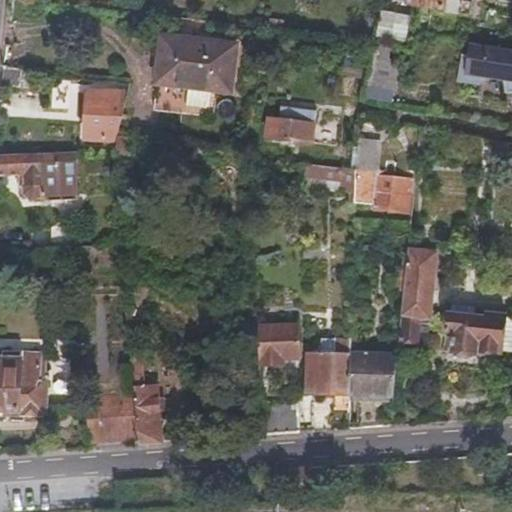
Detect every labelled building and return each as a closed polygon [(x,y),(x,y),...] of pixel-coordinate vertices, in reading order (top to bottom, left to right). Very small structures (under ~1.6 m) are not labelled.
[(404,0),(456,10),(457,0),(404,0)] [(384,10),(379,38),(409,43),(414,15),(384,10)] [(170,84),(218,91),(234,93),(239,48),(168,40),(165,64),(173,65),(170,84)] [(375,42),(374,46),(395,49),(395,44),(376,41),(375,42)] [(508,83),(507,90),(511,90),(511,46),(467,42),(464,78),(508,83)] [(374,46),(367,85),(399,91),(405,58),(394,56),(395,49),(374,46)] [(165,64),(163,84),(170,84),(173,65),(165,64)] [(6,73),(4,89),(37,92),(38,76),(6,73)] [(91,80),(85,154),(118,153),(121,139),(134,84),(91,80)] [(170,84),(163,84),(160,113),(215,120),(218,91),(170,84)] [(283,107),(283,117),(319,119),(319,109),(283,107)] [(317,125),(274,120),(272,139),(316,143),(317,125)] [(118,153),(118,156),(140,160),(143,142),(121,139),(118,153)] [(363,141),(361,171),(382,173),(385,146),(374,142),(363,141)] [(0,157),(0,176),(20,177),(27,177),(27,187),(27,193),(33,199),(47,199),(48,202),(80,202),(79,154),(0,157)] [(361,171),(309,165),(309,181),(321,183),(322,178),(361,184),(361,171)] [(382,173),(361,171),(361,184),(361,203),(380,206),(380,212),(414,215),(418,175),(382,173)] [(123,287),(122,245),(93,246),(94,288),(123,287)] [(438,249),(411,246),(410,253),(406,287),(401,336),(418,339),(421,318),(426,319),(426,320),(431,320),(438,249)] [(406,287),(410,253),(404,253),(403,265),(399,265),(397,286),(406,287)] [(473,309),(454,306),(453,312),(448,312),(445,331),(452,331),(450,350),(475,353),(476,349),(496,351),(497,350),(511,352),(511,313),(485,311),(484,315),(473,314),(473,309)] [(301,320),(266,323),(268,360),(289,359),(289,353),(302,352),(301,320)] [(123,379),(124,345),(116,345),(116,359),(102,358),(101,378),(123,379)] [(350,409),(351,398),(353,349),(318,349),(317,363),(313,363),(312,374),(316,374),(315,395),(337,395),(337,409),(350,409)] [(351,398),(394,402),(399,353),(353,349),(351,398)] [(136,398),(140,443),(140,448),(167,445),(163,387),(147,388),(145,358),(133,358),(136,398)] [(43,359),(1,363),(1,377),(0,377),(0,423),(7,423),(7,418),(26,417),(27,422),(43,421),(44,416),(47,417),(43,359)] [(91,446),(140,443),(136,398),(90,401),(91,446)] [(357,431),(373,429),(375,407),(359,405),(357,431)] [(315,410),(314,434),(328,433),(329,410),(315,410)] [(279,413),(279,437),(286,436),(295,436),(296,413),(279,413)] [(310,471),(311,493),(320,493),(320,470),(310,471)] [(310,471),(292,472),(293,494),(311,493),(310,471)]
